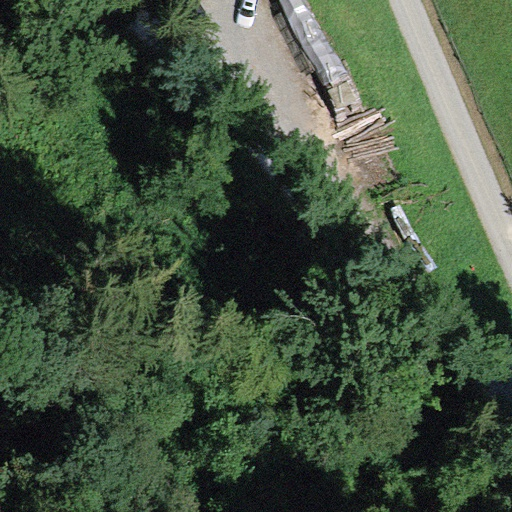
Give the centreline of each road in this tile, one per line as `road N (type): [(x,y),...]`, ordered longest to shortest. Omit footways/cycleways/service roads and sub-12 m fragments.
road 1 (track): [(511,349),(446,306),(120,0)]
road 2 (track): [(395,0),(511,262)]
